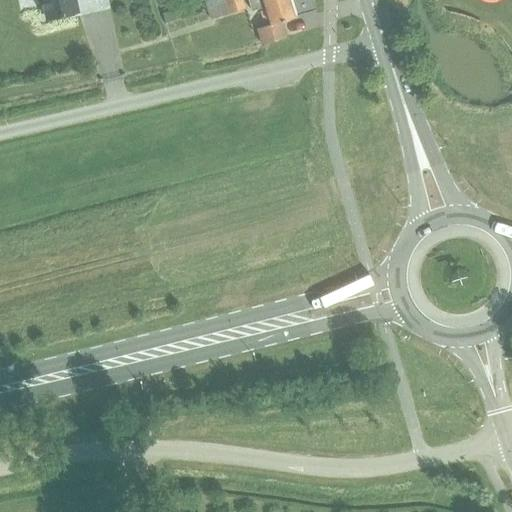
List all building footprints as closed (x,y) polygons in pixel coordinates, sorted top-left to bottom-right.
[(42,2),(46,18),(77,11),(74,0),(33,0),(34,4),(42,2)] [(234,0),(204,0),(207,8),(234,0)] [(242,0),(234,0),(207,8),(210,19),(245,7),(242,0)] [(247,0),(251,9),(262,6),(268,23),(255,28),(259,44),(284,36),(280,20),(292,16),(287,0),(247,0)] [(150,28),(144,6),(135,9),(142,31),(150,28)] [(178,7),(162,13),(164,22),(181,17),(178,7)]
